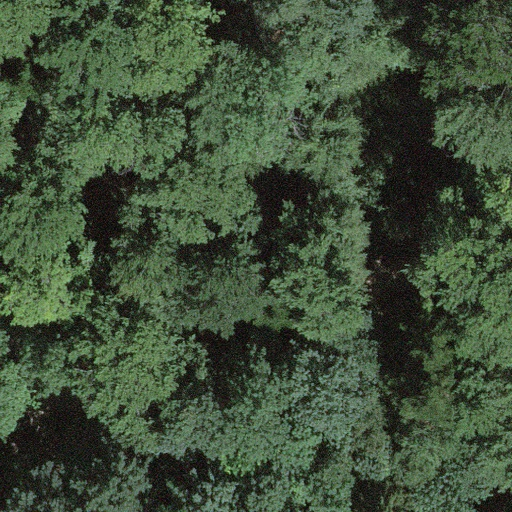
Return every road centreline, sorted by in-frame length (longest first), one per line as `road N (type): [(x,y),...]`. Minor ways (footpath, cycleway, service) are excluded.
road 1 (track): [(65,364),(151,334),(511,242)]
road 2 (track): [(65,364),(120,397),(511,432)]
